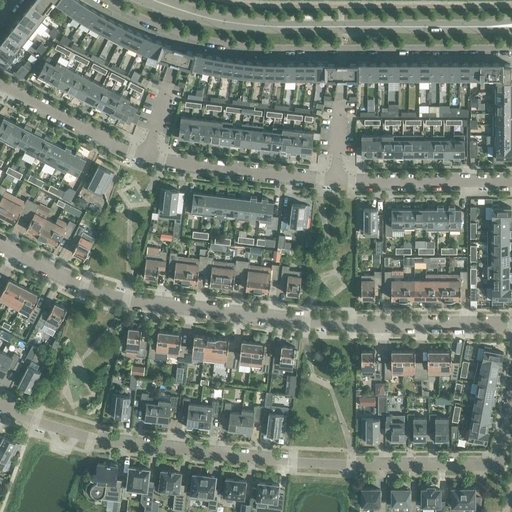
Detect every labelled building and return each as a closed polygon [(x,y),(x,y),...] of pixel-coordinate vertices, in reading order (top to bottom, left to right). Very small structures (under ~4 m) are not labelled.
[(35,0),(33,3),(33,2),(33,3),(47,14),(53,6),(45,0),(35,0)] [(59,8),(63,11),(70,0),(57,0),(54,5),(59,8)] [(70,0),(63,11),(72,17),(81,2),(77,0),(70,0)] [(76,20),(81,23),(90,7),(90,8),(81,2),(72,17),(76,20)] [(41,22),(47,14),(33,3),(27,11),(27,10),(26,11),(41,22)] [(81,23),(88,27),(90,28),(99,13),(98,13),(90,7),(81,23)] [(20,19),(34,30),(41,22),(26,11),(21,19),(20,18),(20,19)] [(90,28),(99,34),(108,18),(107,18),(99,13),(90,28)] [(103,36),(109,39),(117,23),(116,23),(108,18),(99,34),(103,36)] [(28,38),(34,30),(20,19),(14,27),(14,26),(14,27),(28,38)] [(109,39),(118,44),(126,27),(125,28),(117,23),(109,39)] [(7,35),(22,46),(28,38),(14,27),(8,35),(8,34),(7,35)] [(122,45),(128,48),(135,32),(135,31),(134,32),(126,27),(118,44),(122,45)] [(128,48),(138,52),(144,36),(135,32),(128,48)] [(15,54),(22,46),(7,35),(2,43),(1,42),(1,43),(15,54)] [(70,39),(63,35),(60,42),(67,46),(70,39)] [(138,52),(148,57),(154,40),(144,36),(138,52)] [(151,58),(154,59),(158,60),(164,43),(154,40),(148,57),(151,58)] [(0,63),(6,67),(15,54),(1,43),(0,44),(0,63)] [(169,60),(175,62),(179,49),(174,47),(164,44),(164,43),(158,60),(159,60),(160,57),(169,60)] [(62,52),(64,47),(57,44),(55,48),(62,52)] [(71,51),(64,47),(62,52),(69,55),(71,51)] [(179,49),(175,62),(180,63),(180,64),(190,67),(194,52),(193,52),(193,53),(183,50),(179,49)] [(195,71),(200,72),(204,55),(194,52),(190,67),(189,70),(195,71)] [(80,61),(82,57),(75,53),(73,58),(80,61)] [(204,73),(211,74),(214,57),(204,55),(200,72),(204,73)] [(89,60),(82,57),(80,61),(87,65),(89,60)] [(211,74),(220,76),(221,76),(224,59),(224,58),(224,59),(214,57),(211,74)] [(28,59),(26,62),(31,67),(34,63),(28,59)] [(221,76),(232,78),(234,60),(224,59),(221,76)] [(38,75),(47,80),(55,65),(45,60),(38,75)] [(232,78),(238,79),(243,79),(245,61),(235,60),(234,60),(232,78)] [(57,61),(55,65),(47,80),(56,85),(66,66),(57,61)] [(243,79),(253,80),(255,62),(254,62),(254,63),(245,61),(243,79)] [(23,66),(28,70),(31,67),(26,62),(23,66)] [(98,70),(100,66),(93,62),(91,67),(98,70)] [(253,80),(263,81),(264,81),(265,63),(255,62),(253,80)] [(264,81),(275,81),(275,63),(273,63),(265,63),(264,81)] [(285,64),(275,63),(275,81),(285,81),(285,63),(285,64)] [(285,81),(296,81),(295,63),(285,63),(285,81)] [(296,81),(306,82),(306,63),(296,64),(296,63),(295,63),(296,81)] [(316,64),(306,63),(306,82),(316,81),(316,63),(316,64)] [(326,81),(326,63),(316,63),(316,81),(326,81)] [(327,63),(326,63),(326,81),(327,81),(327,78),(337,78),(342,78),(342,64),(337,64),(327,64),(327,63)] [(346,64),(342,64),(342,78),(346,78),(357,78),(357,81),(357,63),(357,64),(346,64)] [(367,81),(367,63),(357,63),(357,81),(367,81)] [(368,63),(367,63),(367,81),(378,81),(378,63),(368,64),(368,63)] [(378,64),(378,63),(378,81),(388,81),(388,63),(378,64)] [(388,63),(388,81),(398,81),(398,63),(388,64),(388,63)] [(399,64),(399,63),(398,63),(398,81),(408,81),(408,63),(399,64)] [(409,63),(408,63),(408,81),(419,81),(419,63),(409,64),(409,63)] [(419,64),(419,63),(419,81),(429,81),(429,63),(419,64)] [(429,63),(429,81),(439,81),(439,63),(429,64),(429,63)] [(439,64),(439,63),(439,81),(449,81),(449,63),(439,64)] [(450,63),(449,63),(449,81),(459,81),(459,63),(450,64),(450,63)] [(460,64),(460,63),(459,63),(459,81),(470,81),(470,63),(460,64)] [(470,63),(470,81),(480,81),(480,63),(470,64),(470,63)] [(480,64),(480,63),(480,81),(493,81),(511,81),(511,80),(511,64),(501,64),(501,63),(491,64),(491,63),(480,64)] [(75,71),(66,66),(56,85),(65,90),(75,71)] [(107,69),(100,66),(98,70),(105,74),(107,69)] [(73,97),(84,75),(75,71),(65,90),(69,92),(68,94),(73,97)] [(116,80),(119,75),(112,72),(109,76),(116,80)] [(134,72),(131,78),(137,81),(140,75),(134,72)] [(93,80),(84,75),(73,97),(74,97),(75,95),(78,96),(77,98),(82,101),(93,80)] [(125,79),(119,75),(116,80),(123,83),(125,79)] [(91,106),(102,85),(93,80),(82,101),(83,101),(84,99),(87,101),(86,103),(91,106)] [(127,86),(134,89),(137,85),(130,81),(127,86)] [(511,92),(511,81),(493,81),(493,92),(511,92)] [(111,89),(102,85),(91,106),(92,106),(93,104),(96,105),(95,108),(101,110),(111,89)] [(141,93),(144,88),(137,85),(134,89),(141,93)] [(110,115),(120,94),(111,89),(101,110),(101,111),(102,108),(110,113),(109,115),(110,115)] [(493,103),(511,102),(511,92),(493,92),(493,103)] [(118,120),(119,120),(130,98),(120,94),(110,115),(115,118),(116,116),(119,117),(118,120)] [(129,122),(139,103),(130,98),(119,120),(124,122),(125,120),(129,122)] [(511,113),(511,102),(493,103),(493,113),(511,113)] [(439,116),(449,116),(450,108),(450,106),(439,106),(439,116)] [(460,108),(450,108),(449,116),(460,116),(460,109),(460,108)] [(511,124),(511,113),(493,113),(493,124),(511,124)] [(0,123),(0,139),(4,142),(14,122),(4,117),(0,123)] [(189,139),(191,118),(181,117),(178,138),(189,139)] [(202,119),(191,118),(189,139),(199,140),(202,119)] [(209,141),(212,120),(202,119),(199,140),(209,141)] [(222,121),(212,120),(209,141),(213,142),(213,144),(219,145),(222,121)] [(229,146),(232,123),(222,121),(219,145),(220,145),(220,143),(223,143),(223,146),(229,146)] [(25,127),(14,122),(4,142),(15,147),(25,127)] [(233,123),(232,123),(229,146),(230,146),(230,144),(234,144),(233,147),(239,147),(242,124),(241,128),(232,127),(233,123)] [(239,147),(240,147),(240,145),(250,146),(252,125),(242,124),(239,147)] [(493,135),(511,135),(511,124),(493,124),(493,135)] [(263,126),(252,125),(250,146),(254,147),(254,149),(260,150),(263,126)] [(263,126),(260,150),(260,147),(264,148),(264,150),(270,151),(272,131),(263,130),(263,126)] [(35,132),(25,127),(15,147),(17,143),(26,148),(24,152),(25,152),(35,132)] [(270,151),(271,149),(280,150),(279,152),(280,152),(283,128),(282,128),(282,132),(272,131),(270,151)] [(293,129),(283,128),(280,152),(286,153),(286,150),(290,151),(290,153),(293,129)] [(300,154),(303,131),(293,129),(290,153),(296,154),(296,151),(300,152),(300,154)] [(314,132),(303,131),(300,154),(306,155),(306,153),(311,153),(314,132)] [(46,135),(44,137),(35,132),(25,152),(35,157),(46,136),(46,135)] [(361,156),(372,156),(372,135),(361,135),(361,156)] [(372,135),(372,156),(382,156),(382,135),(372,135)] [(382,156),(392,156),(392,135),(382,135),(382,156)] [(397,156),(397,159),(403,159),(403,135),(392,135),(392,156),(397,156)] [(407,159),(413,159),(413,135),(403,135),(403,159),(403,156),(407,156),(407,159)] [(417,159),(423,159),(423,139),(424,139),(424,135),(413,135),(413,159),(413,156),(417,156),(417,159)] [(427,159),(433,159),(433,135),(433,139),(424,139),(423,139),(423,159),(424,159),(424,156),(427,156),(427,159)] [(443,156),(443,159),(444,159),(444,135),(433,135),(433,159),(434,159),(434,156),(443,156)] [(453,159),(454,159),(454,139),(444,139),(444,135),(444,159),(449,159),(449,156),(453,156),(453,159)] [(493,146),(511,146),(511,135),(493,135),(487,135),(487,146),(493,146)] [(52,139),(46,136),(35,157),(45,162),(55,143),(51,141),(52,139)] [(464,156),(465,139),(454,139),(454,159),(460,159),(460,156),(464,156)] [(45,162),(55,168),(66,146),(65,148),(55,143),(45,162)] [(65,173),(76,151),(75,153),(70,151),(71,149),(66,146),(55,168),(65,173)] [(511,148),(511,146),(493,146),(493,163),(504,163),(504,157),(511,157),(511,148)] [(82,154),(76,151),(65,173),(66,173),(68,169),(78,175),(86,159),(80,156),(82,154)] [(98,165),(88,184),(104,193),(109,184),(105,182),(111,171),(98,165)] [(9,166),(6,172),(13,175),(16,170),(9,166)] [(22,173),(16,170),(13,175),(20,179),(22,173)] [(26,179),(34,183),(37,178),(29,174),(26,179)] [(44,181),(37,178),(34,183),(41,187),(44,181)] [(0,199),(0,215),(4,218),(15,197),(5,192),(7,188),(1,185),(0,186),(0,199)] [(48,190),(55,194),(57,188),(50,185),(48,190)] [(62,197),(64,192),(57,188),(55,194),(62,197)] [(160,200),(158,210),(176,212),(179,190),(165,188),(164,200),(160,200)] [(191,214),(203,215),(205,193),(193,192),(191,214)] [(216,194),(205,193),(203,215),(214,216),(217,192),(216,192),(216,194)] [(224,193),(217,192),(214,216),(225,218),(228,193),(227,196),(223,195),(224,193)] [(235,197),(235,194),(228,193),(225,218),(226,218),(226,214),(236,215),(236,219),(239,197),(235,197)] [(250,198),(239,197),(236,219),(248,221),(251,196),(250,196),(250,198)] [(259,222),(262,197),(261,200),(256,199),(257,197),(251,196),(248,221),(249,217),(259,218),(259,222)] [(21,210),(27,213),(33,201),(27,198),(25,202),(15,197),(4,218),(15,223),(21,210)] [(268,200),(268,198),(262,197),(259,222),(266,223),(266,228),(277,229),(278,216),(272,216),(274,201),(268,200)] [(87,202),(78,198),(76,203),(85,207),(87,202)] [(63,207),(66,203),(59,199),(56,204),(63,207)] [(33,216),(26,229),(36,234),(47,213),(37,208),(39,204),(33,201),(27,213),(33,216)] [(310,205),(292,203),(289,225),(307,227),(310,205)] [(491,205),(492,219),(511,219),(511,207),(499,207),(499,205),(491,205)] [(403,226),(403,206),(403,208),(391,208),(391,223),(385,223),(385,235),(392,235),(392,230),(403,230),(403,226)] [(410,208),(410,206),(403,206),(403,226),(415,226),(415,206),(414,206),(414,208),(410,208)] [(421,208),(421,206),(415,206),(415,226),(426,226),(426,208),(421,208)] [(437,208),(426,208),(426,226),(426,230),(437,230),(437,206),(437,208)] [(443,208),(443,206),(437,206),(437,230),(449,230),(449,206),(448,206),(448,208),(443,208)] [(455,206),(449,206),(449,230),(461,230),(461,208),(455,208),(455,206)] [(364,220),(359,220),(359,230),(365,230),(376,230),(377,230),(377,208),(364,208),(364,220)] [(36,234),(47,240),(58,218),(57,218),(55,222),(46,218),(48,213),(47,213),(36,234)] [(58,218),(47,240),(57,245),(64,232),(70,235),(76,223),(69,220),(67,223),(58,218)] [(511,220),(511,219),(492,219),(492,230),(487,230),(511,230),(509,230),(509,220),(511,220)] [(280,224),(278,247),(284,248),(287,225),(280,224)] [(77,242),(72,253),(84,259),(85,257),(85,256),(88,257),(91,251),(88,250),(89,249),(93,242),(95,237),(83,231),(85,228),(79,225),(72,237),(78,240),(77,242)] [(511,237),(511,230),(487,230),(487,242),(511,242),(511,241),(509,241),(509,237),(511,237)] [(211,242),(210,249),(226,251),(226,244),(222,244),(214,243),(211,242)] [(487,242),(487,253),(511,253),(509,253),(509,249),(511,249),(511,242),(487,242)] [(165,268),(167,251),(160,250),(159,254),(146,252),(144,277),(157,278),(158,267),(165,268)] [(173,280),(185,282),(188,258),(177,256),(177,252),(170,251),(168,265),(175,266),(173,280)] [(511,260),(511,253),(487,253),(487,265),(509,265),(509,260),(511,260)] [(197,283),(199,268),(205,269),(207,256),(200,255),(199,259),(188,258),(185,282),(197,283)] [(210,284),(221,286),(224,262),(213,261),(214,257),(207,256),(205,269),(211,270),(210,284)] [(235,273),(241,273),(243,260),(236,259),(235,263),(224,262),(221,286),(233,287),(235,273)] [(246,289),(257,290),(260,266),(249,265),(250,261),(243,260),(241,273),(247,274),(246,289)] [(271,267),(260,266),(257,290),(269,291),(271,277),(278,278),(279,264),(272,263),(271,267)] [(302,292),(303,285),(300,285),(302,271),(289,269),(290,265),(282,265),(281,278),(287,279),(286,293),(299,295),(299,292),(302,292)] [(487,265),(487,276),(511,276),(511,270),(509,270),(509,265),(487,265)] [(374,270),(374,274),(361,274),(361,299),(375,299),(375,284),(381,284),(381,270),(374,270)] [(391,299),(403,299),(403,279),(392,279),(392,270),(384,270),(384,284),(391,284),(391,299)] [(467,270),(460,270),(460,275),(449,275),(449,299),(461,299),(461,284),(467,284),(467,270)] [(414,299),(426,299),(426,275),(425,275),(425,279),(414,279),(414,299)] [(426,275),(426,299),(437,299),(437,275),(426,275)] [(437,299),(449,299),(449,275),(437,275),(437,299)] [(492,287),(511,287),(509,287),(509,276),(511,276),(487,276),(487,277),(492,277),(492,287)] [(0,300),(8,305),(19,284),(9,278),(2,292),(0,290),(0,300)] [(403,279),(403,299),(414,299),(414,279),(403,279)] [(8,305),(19,310),(30,289),(19,284),(8,305)] [(511,299),(511,287),(492,287),(492,308),(504,308),(504,299),(511,299)] [(40,294),(30,289),(19,310),(28,316),(27,319),(33,323),(39,311),(33,308),(40,294)] [(42,312),(36,324),(42,327),(41,329),(53,335),(56,330),(67,308),(55,302),(49,312),(48,315),(42,312)] [(9,329),(11,325),(4,321),(2,326),(9,329)] [(128,327),(128,330),(125,330),(124,337),(127,337),(125,351),(138,353),(138,356),(145,357),(147,344),(140,343),(142,328),(128,327)] [(0,331),(0,336),(8,341),(11,334),(8,333),(7,332),(1,329),(0,331)] [(156,354),(167,356),(170,332),(158,330),(156,345),(149,344),(148,358),(155,358),(156,354)] [(182,333),(170,332),(167,356),(178,357),(178,361),(185,362),(186,348),(180,348),(182,333)] [(194,335),(192,349),(186,348),(185,362),(191,363),(192,359),(203,360),(206,336),(194,335)] [(217,337),(206,336),(203,360),(214,361),(217,337)] [(225,367),(232,367),(234,354),(227,353),(229,339),(217,337),(214,361),(225,362),(225,367)] [(250,365),(253,342),(241,340),(240,355),(234,354),(232,367),(239,368),(239,364),(250,365)] [(265,343),(253,342),(250,365),(262,367),(261,371),(269,372),(270,358),(263,358),(265,343)] [(26,356),(32,359),(38,348),(32,345),(26,356)] [(292,371),(294,357),(296,357),(297,350),(294,350),(295,347),(281,345),(280,360),(273,359),(271,372),(279,373),(279,369),(292,371)] [(466,345),(464,357),(470,358),(472,346),(466,345)] [(478,359),(478,360),(501,364),(503,352),(491,350),(491,347),(484,346),(482,360),(478,359)] [(361,350),(361,364),(361,375),(374,375),(374,379),(381,379),(381,365),(375,365),(375,350),(361,350)] [(392,374),(403,374),(403,350),(391,350),(391,365),(384,365),(384,378),(392,378),(392,374)] [(414,378),(421,378),(421,365),(415,365),(415,350),(403,350),(403,374),(414,374),(414,378)] [(439,374),(439,350),(427,350),(427,365),(421,365),(421,378),(428,378),(428,374),(439,374)] [(451,350),(439,350),(439,374),(450,374),(450,379),(457,379),(459,365),(451,365),(451,350)] [(14,353),(12,357),(2,352),(0,355),(0,377),(2,379),(9,364),(14,367),(20,356),(14,353)] [(478,360),(476,371),(500,375),(497,374),(499,364),(501,364),(478,360)] [(18,384),(18,385),(30,391),(36,380),(40,382),(44,373),(36,370),(39,365),(31,361),(29,366),(28,365),(18,384)] [(143,375),(144,367),(138,366),(138,369),(132,369),(131,374),(143,375)] [(496,381),(498,382),(500,375),(476,371),(473,382),(498,386),(495,386),(496,384),(496,381)] [(289,375),(287,394),(294,395),(296,376),(289,375)] [(496,393),(498,386),(473,382),(473,383),(478,383),(476,394),(496,398),(496,397),(493,397),(494,393),(496,393)] [(376,383),(375,395),(384,395),(384,383),(376,383)] [(151,423),(152,420),(156,421),(159,399),(148,398),(148,393),(142,392),(140,407),(146,408),(144,422),(151,423)] [(112,394),(111,404),(115,404),(114,416),(128,418),(130,396),(112,394)] [(492,404),(494,404),(496,398),(476,394),(474,405),(491,408),(492,404)] [(159,399),(156,421),(162,422),(162,424),(168,425),(170,410),(175,411),(177,396),(171,396),(170,400),(159,399)] [(198,426),(201,404),(190,402),(190,398),(183,397),(182,412),(188,412),(186,427),(192,428),(192,425),(198,426)] [(210,429),(211,415),(217,416),(219,401),(212,401),(212,405),(201,404),(198,426),(198,428),(210,429)] [(235,430),(240,431),(242,409),(241,413),(231,412),(232,403),(225,402),(223,417),(229,417),(228,432),(235,433),(235,430)] [(242,409),(240,431),(245,431),(245,434),(251,434),(253,420),(259,421),(261,406),(254,405),(253,410),(242,409)] [(490,414),(491,408),(474,405),(472,416),(467,415),(467,416),(492,420),(493,414),(490,414)] [(269,412),(266,434),(284,436),(287,414),(269,412)] [(392,413),(385,413),(385,426),(385,428),(391,428),(391,442),(399,442),(399,440),(404,440),(404,421),(404,415),(392,415),(392,413)] [(413,426),(413,442),(421,442),(421,440),(426,440),(426,417),(414,417),(414,413),(407,413),(407,426),(413,426)] [(429,413),(429,426),(435,426),(435,442),(443,442),(443,440),(448,440),(448,417),(436,417),(436,413),(429,413)] [(489,420),(491,421),(492,420),(467,416),(465,427),(489,431),(487,430),(489,420)] [(379,418),(361,418),(361,428),(366,428),(366,440),(380,440),(379,418)] [(487,443),(489,431),(465,427),(469,428),(467,442),(474,443),(474,441),(487,443)] [(20,444),(16,442),(4,436),(0,442),(0,458),(10,463),(20,444)] [(98,498),(99,498),(100,498),(101,498),(101,499),(120,501),(122,480),(116,479),(118,465),(117,465),(117,463),(110,463),(110,464),(97,463),(95,483),(96,483),(95,484),(94,484),(93,485),(92,485),(92,486),(91,487),(91,488),(90,489),(90,490),(90,491),(90,492),(90,493),(91,493),(91,494),(92,495),(92,496),(93,497),(94,497),(96,498),(97,498),(98,498)] [(129,467),(127,488),(140,490),(141,492),(140,502),(145,506),(151,507),(154,482),(148,481),(149,469),(129,467)] [(162,470),(159,489),(160,489),(160,491),(160,493),(162,495),(163,495),(165,495),(167,494),(167,492),(168,490),(175,491),(173,503),(178,504),(184,504),(187,486),(179,485),(181,473),(174,472),(174,471),(168,470),(168,471),(162,470)] [(214,477),(194,474),(193,492),(200,493),(205,499),(210,500),(209,508),(217,509),(219,490),(213,489),(214,477)] [(244,498),(246,480),(226,478),(223,495),(225,496),(225,498),(226,500),(228,501),(230,501),(232,500),(233,499),(234,496),(244,498)] [(279,484),(258,482),(256,499),(268,501),(267,507),(282,509),(284,497),(278,496),(279,484)] [(428,489),(422,489),(422,506),(435,506),(435,511),(445,511),(446,501),(440,501),(440,489),(434,489),(434,486),(428,486),(428,489)] [(380,501),(380,489),(370,489),(370,487),(363,487),(363,489),(362,489),(362,505),(363,505),(363,509),(373,509),(373,511),(385,511),(386,501),(380,501)] [(409,511),(415,511),(416,501),(410,501),(410,489),(400,489),(399,487),(395,487),(394,489),(392,489),(392,505),(409,505),(409,511)] [(474,497),(474,489),(452,489),(452,506),(474,506),(474,511),(479,511),(480,511),(480,507),(480,497),(474,497)]
